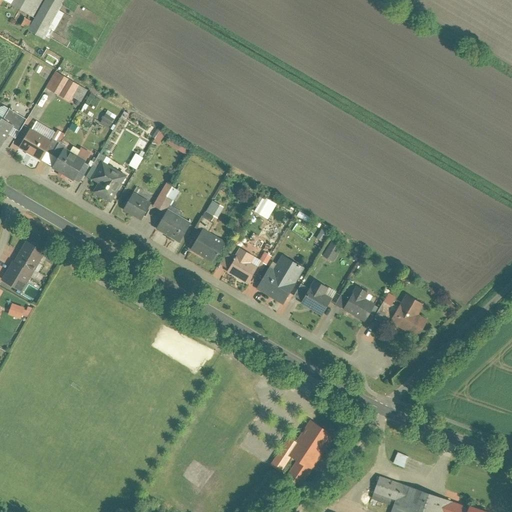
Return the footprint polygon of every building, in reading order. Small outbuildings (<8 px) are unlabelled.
[(13,0),(11,4),(32,16),(41,0),(45,0),(28,31),(42,39),(64,0),(13,0)] [(20,25),(26,29),(31,21),(25,18),(20,25)] [(86,90),(54,70),(45,86),(67,100),(71,94),(80,100),(86,90)] [(0,107),(0,145),(8,134),(13,137),(24,118),(2,105),(0,107)] [(109,129),(116,116),(107,111),(99,123),(109,129)] [(54,132),(35,121),(20,147),(39,158),(54,132)] [(157,132),(154,144),(160,145),(163,134),(157,132)] [(85,159),(63,147),(52,167),(79,183),(89,166),(83,162),(85,159)] [(137,170),(143,158),(135,153),(128,166),(137,170)] [(125,175),(101,160),(91,177),(98,181),(93,190),(110,200),(125,175)] [(149,202),(132,192),(122,210),(139,219),(149,202)] [(262,196),(254,212),(268,220),(276,204),(262,196)] [(203,218),(211,222),(213,217),(218,219),(223,206),(210,201),(203,218)] [(190,222),(167,209),(155,229),(179,242),(190,222)] [(222,241),(201,229),(190,248),(210,260),(222,241)] [(326,258),(334,244),(331,242),(322,256),(326,258)] [(44,253),(27,243),(15,263),(13,262),(2,280),(21,291),(34,271),(40,260),(44,253)] [(334,244),(327,259),(334,263),(341,248),(334,244)] [(262,258),(244,247),(228,272),(247,283),(262,258)] [(276,264),(271,262),(256,288),(282,303),(302,266),(281,254),(276,264)] [(40,260),(34,271),(38,274),(45,263),(40,260)] [(334,291),(313,279),(299,302),(320,314),(334,291)] [(367,293),(356,286),(343,308),(363,321),(374,302),(365,297),(367,293)] [(423,302),(404,293),(389,321),(417,336),(427,318),(417,313),(423,302)] [(24,309),(12,304),(9,313),(21,317),(24,309)] [(333,436),(310,421),(286,453),(290,457),(240,511),(247,511),(292,462),(286,475),(297,482),(333,436)] [(396,453),(393,465),(404,468),(408,456),(396,453)] [(469,508),(380,478),(372,500),(394,507),(392,511),(485,511),(470,507),(469,508)]
